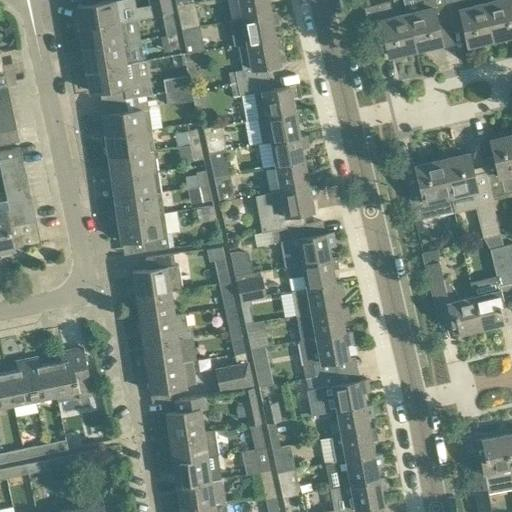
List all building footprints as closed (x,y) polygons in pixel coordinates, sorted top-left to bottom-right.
[(74,24),(75,29),(125,21),(121,0),(116,0),(76,7),(79,23),(74,24)] [(169,0),(149,0),(153,16),(172,11),(169,0)] [(239,0),(243,19),(270,14),(270,12),(267,0),(239,0)] [(416,0),(419,10),(407,13),(415,49),(442,42),(437,22),(448,20),(451,32),(452,32),(451,27),(444,0),(416,0)] [(444,0),(451,27),(462,24),(467,44),(494,38),(486,3),(473,6),(471,0),(444,0)] [(511,0),(497,0),(486,3),(494,38),(511,33),(511,0)] [(389,1),(375,4),(370,5),(364,7),(372,43),(373,43),(372,38),(383,35),(388,55),(415,49),(407,13),(393,16),(389,1)] [(195,8),(178,12),(182,30),(199,26),(195,8)] [(278,24),(279,24),(277,11),(270,12),(270,14),(243,19),(229,22),(234,45),(238,44),(247,43),(247,44),(274,39),(274,37),(272,24),(278,23),(278,24)] [(163,21),(165,34),(176,32),(173,18),(163,21)] [(83,49),(128,41),(125,21),(75,29),(76,34),(81,33),(83,49)] [(177,40),(177,39),(176,32),(165,34),(169,50),(179,48),(179,47),(177,40)] [(194,52),(204,50),(201,33),(183,37),(183,38),(184,39),(187,53),(194,52)] [(283,49),(284,49),(281,36),(274,37),(274,39),(247,44),(247,43),(238,44),(243,70),(228,73),(231,85),(269,77),(267,65),(282,62),(281,61),(279,62),(277,49),(283,48),(283,49)] [(82,70),(132,62),(128,41),(83,49),(86,64),(81,65),(82,70)] [(90,91),(110,87),(135,83),(132,62),(82,70),(83,75),(88,74),(90,91)] [(169,91),(190,87),(188,74),(163,79),(165,92),(169,91)] [(296,84),(271,89),(269,77),(231,85),(233,97),(253,93),(257,118),(294,111),(294,110),(292,97),(298,96),(298,97),(299,97),(296,84)] [(0,98),(9,96),(7,85),(0,86),(0,98)] [(193,99),(190,87),(169,91),(165,92),(168,104),(193,99)] [(0,98),(0,110),(12,108),(9,96),(0,98)] [(152,129),(149,107),(148,100),(138,102),(139,108),(134,109),(123,111),(103,114),(106,130),(100,131),(101,136),(152,129)] [(0,110),(0,121),(14,119),(12,108),(0,110)] [(262,143),(270,141),(299,136),(298,135),(296,122),(302,121),(302,122),(303,122),(301,109),(294,110),(294,111),(257,118),(262,143)] [(0,133),(17,130),(14,119),(0,121),(0,133)] [(203,127),(208,152),(219,150),(225,149),(220,125),(216,126),(215,125),(203,127)] [(190,145),(200,143),(197,128),(187,130),(190,145)] [(109,156),(155,149),(152,129),(101,136),(102,141),(107,140),(109,156)] [(0,133),(0,144),(19,141),(17,130),(0,133)] [(270,141),(275,165),(303,159),(301,147),(307,145),(307,147),(308,146),(305,133),(298,135),(299,136),(270,141)] [(482,157),(492,197),(511,192),(511,174),(511,172),(511,171),(511,134),(490,139),(495,159),(483,162),(482,157)] [(193,160),(195,159),(203,158),(200,143),(190,145),(193,160)] [(0,158),(22,154),(20,146),(0,150),(0,158)] [(107,178),(158,170),(155,149),(109,156),(112,172),(107,172),(107,178)] [(208,152),(213,177),(229,174),(225,149),(219,150),(208,152)] [(468,153),(442,159),(450,195),(454,210),(467,207),(477,205),(481,220),(496,216),(492,197),(482,157),(481,157),(484,170),(473,173),(468,153)] [(0,166),(1,170),(24,165),(22,154),(0,158),(0,166)] [(310,158),(303,159),(275,165),(279,190),(280,191),(308,186),(308,184),(305,171),(311,170),(311,171),(312,171),(310,158)] [(407,184),(406,184),(415,220),(434,215),(441,214),(437,198),(450,195),(442,159),(415,166),(419,186),(408,188),(407,184)] [(1,170),(1,171),(3,181),(26,176),(24,165),(1,170)] [(199,186),(209,184),(206,169),(196,172),(199,186)] [(113,182),(116,198),(161,191),(158,170),(107,178),(108,183),(113,182)] [(213,177),(219,201),(234,198),(229,174),(213,177)] [(5,192),(29,187),(26,176),(3,181),(5,192)] [(315,183),(308,184),(308,186),(280,191),(279,190),(255,195),(262,231),(270,230),(270,231),(302,224),(300,212),(315,210),(315,209),(312,209),(310,196),(316,195),(316,196),(317,196),(315,183)] [(209,184),(199,186),(202,201),(212,199),(209,184)] [(7,200),(8,203),(31,198),(29,187),(5,192),(7,200)] [(164,212),(161,191),(116,198),(118,213),(113,214),(114,219),(164,212)] [(10,214),(33,209),(31,198),(8,203),(9,210),(10,214)] [(198,222),(216,218),(213,205),(196,209),(198,222)] [(36,220),(33,209),(10,214),(12,225),(36,220)] [(0,257),(1,257),(0,251),(0,250),(13,248),(17,247),(41,242),(36,220),(12,225),(10,214),(9,210),(0,211),(0,257)] [(167,232),(164,213),(164,212),(114,219),(114,224),(119,224),(122,240),(142,237),(144,250),(169,247),(173,246),(171,232),(167,232)] [(302,224),(270,231),(273,243),(280,241),(285,267),(287,266),(287,268),(330,257),(327,244),(333,243),(333,244),(334,244),(332,231),(304,236),(302,224)] [(511,242),(502,245),(511,282),(511,281),(511,242)] [(511,282),(502,245),(489,248),(496,275),(498,285),(511,282)] [(137,295),(169,290),(182,288),(179,265),(175,266),(173,253),(145,257),(147,269),(132,271),(132,272),(133,272),(137,295)] [(234,271),(249,271),(248,253),(233,254),(234,271)] [(217,277),(228,274),(225,256),(214,259),(217,277)] [(337,256),(330,257),(287,268),(291,291),(335,283),(334,282),(332,269),(338,268),(338,269),(339,268),(337,256)] [(447,277),(442,278),(437,261),(434,262),(425,264),(436,308),(447,305),(452,324),(456,323),(458,330),(453,331),(454,333),(481,327),(473,294),(459,297),(447,277)] [(248,298),(265,295),(260,275),(236,280),(240,300),(248,298)] [(496,275),(470,281),(473,294),(481,327),(508,320),(508,318),(503,319),(501,312),(506,311),(499,284),(498,285),(496,275)] [(341,280),(334,282),(335,283),(291,291),(296,316),(339,308),(339,306),(336,294),(342,292),(342,294),(344,293),(341,280)] [(224,306),(235,303),(231,286),(220,289),(224,306)] [(140,319),(173,314),(169,290),(137,295),(140,319)] [(254,321),(264,320),(259,298),(265,297),(265,295),(248,298),(240,300),(245,323),(254,321)] [(227,324),(239,321),(235,303),(224,306),(227,324)] [(346,305),(339,306),(339,308),(296,316),(300,339),(299,340),(299,341),(344,333),(343,331),(341,318),(347,317),(347,318),(348,318),(346,305)] [(140,319),(144,342),(192,335),(190,325),(187,326),(185,312),(173,314),(140,319)] [(350,330),(343,331),(344,333),(299,341),(306,378),(338,372),(335,359),(350,357),(350,356),(348,356),(345,343),(351,342),(351,343),(353,343),(350,330)] [(234,353),(245,350),(241,333),(230,336),(234,353)] [(147,366),(180,361),(176,338),(144,342),(147,366)] [(58,400),(80,396),(92,393),(82,346),(59,351),(61,360),(50,363),(56,394),(58,400)] [(254,365),(268,362),(264,346),(258,347),(251,349),(254,365)] [(252,385),(249,369),(245,350),(234,353),(236,363),(214,367),(218,385),(214,386),(215,393),(219,392),(252,385)] [(27,358),(35,398),(56,394),(50,363),(39,365),(37,356),(27,358)] [(13,403),(35,398),(27,358),(16,360),(18,369),(7,371),(13,403)] [(183,386),(196,384),(192,359),(180,361),(147,366),(151,389),(150,389),(150,391),(170,388),(183,386)] [(0,405),(13,403),(7,371),(0,372),(0,405)] [(337,410),(364,404),(362,391),(368,390),(368,391),(369,391),(366,378),(340,383),(338,372),(306,378),(308,390),(306,390),(311,415),(337,410)] [(242,389),(244,401),(249,424),(260,422),(253,387),(242,389)] [(166,414),(170,437),(204,432),(200,407),(207,407),(205,395),(177,398),(179,411),(165,412),(165,414),(166,414)] [(369,430),(369,429),(366,416),(372,415),(372,416),(373,415),(371,403),(364,404),(337,410),(342,435),(369,430)] [(254,448),(265,445),(261,426),(250,428),(254,448)] [(275,426),(268,428),(272,448),(280,446),(275,426)] [(374,455),(373,453),(371,440),(377,439),(377,440),(378,440),(376,427),(369,429),(369,430),(342,435),(332,437),(337,462),(374,455)] [(207,455),(218,454),(215,430),(204,432),(170,437),(173,461),(207,455)] [(509,467),(510,467),(504,434),(476,440),(477,442),(482,441),(483,448),(478,449),(482,468),(470,470),(477,511),(491,511),(488,492),(511,487),(511,481),(511,475),(509,467)] [(52,452),(68,449),(66,439),(50,442),(52,452)] [(25,458),(46,453),(44,444),(35,446),(29,447),(23,448),(25,458)] [(263,471),(270,469),(265,445),(254,448),(255,448),(259,471),(263,471)] [(293,461),(283,463),(280,446),(272,448),(277,472),(285,471),(295,469),(293,461)] [(23,448),(8,451),(10,461),(25,458),(23,448)] [(71,464),(96,459),(94,449),(69,454),(71,464)] [(374,455),(337,462),(341,486),(378,480),(378,478),(375,465),(381,464),(382,465),(383,465),(380,452),(373,453),(374,455)] [(48,459),(50,469),(71,464),(69,454),(48,459)] [(209,469),(207,455),(173,461),(177,484),(211,479),(221,478),(219,468),(209,469)] [(48,459),(33,462),(35,472),(50,469),(48,459)] [(19,465),(5,467),(7,478),(22,475),(19,465)] [(9,489),(7,478),(5,467),(0,468),(0,490),(9,488),(9,489)] [(265,495),(275,492),(270,469),(263,471),(259,471),(260,472),(265,495)] [(298,484),(289,486),(285,471),(277,472),(282,497),(290,495),(300,493),(298,484)] [(386,490),(387,490),(385,477),(378,478),(378,480),(341,486),(346,510),(360,508),(385,503),(385,502),(382,503),(380,490),(386,489),(386,490)] [(214,503),(224,501),(221,478),(211,479),(177,484),(180,508),(214,503)] [(268,511),(269,511),(279,510),(275,492),(265,495),(268,511)] [(181,511),(225,511),(224,501),(214,503),(180,508),(181,511)] [(104,511),(102,502),(83,506),(80,507),(81,511),(104,511)]
